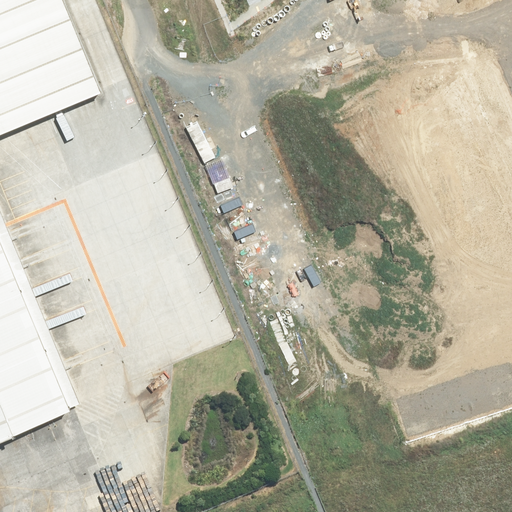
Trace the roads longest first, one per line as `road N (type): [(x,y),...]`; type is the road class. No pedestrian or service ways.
road 1 (residential): [(431,0),(337,41),(402,195),(511,151)]
road 2 (residential): [(511,281),(280,362)]
road 3 (residential): [(448,0),(511,151)]
